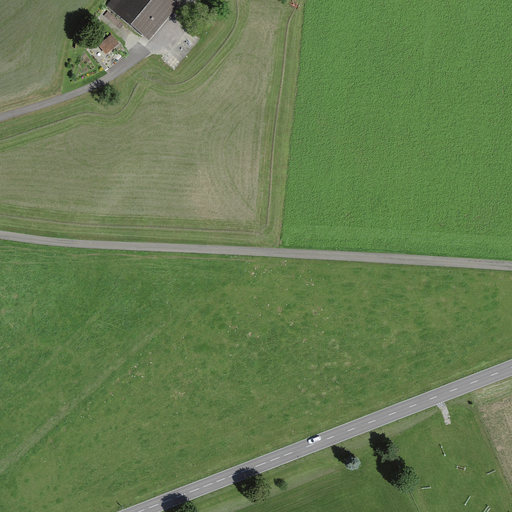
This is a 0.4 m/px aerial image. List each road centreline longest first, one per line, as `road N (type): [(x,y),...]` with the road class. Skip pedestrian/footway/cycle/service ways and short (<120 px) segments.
road 1 (unclassified): [(511,267),(0,234)]
road 2 (primary): [(511,366),(136,511)]
road 3 (unclassified): [(0,118),(96,86),(157,45)]
